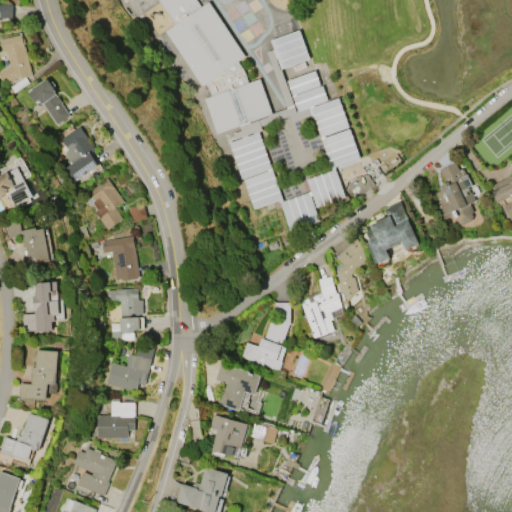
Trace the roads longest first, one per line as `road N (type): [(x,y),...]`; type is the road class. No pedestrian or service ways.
road 1 (residential): [(182,336),(222,321),(511,95)]
road 2 (tertiary): [(45,0),(161,201),(182,336)]
road 3 (tertiary): [(182,336),(126,511)]
road 4 (tertiary): [(154,511),(184,412),(182,336)]
road 5 (residential): [(0,415),(11,378),(11,303),(0,243)]
